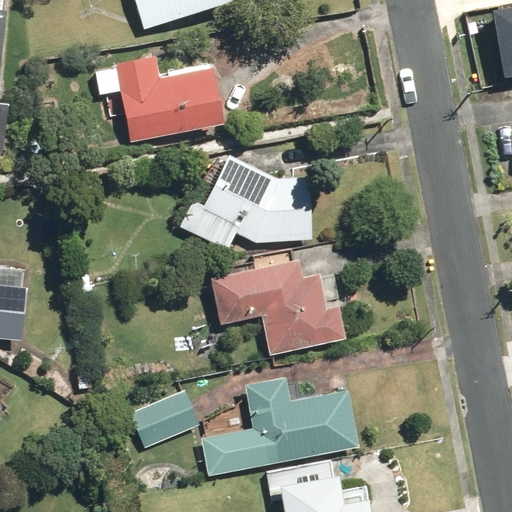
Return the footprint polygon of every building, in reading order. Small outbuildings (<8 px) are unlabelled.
[(133,0),(143,29),(226,2),(225,0),(133,0)] [(208,71),(156,82),(150,58),(113,67),(131,141),(132,140),(133,141),(219,124),(208,71)] [(188,203),(176,228),(225,251),(233,235),(250,242),(250,243),(251,243),(312,238),(306,178),(278,180),(223,156),(200,208),(188,203)] [(219,324),(261,314),(270,356),(341,341),(327,274),(303,279),(299,260),(209,280),(219,324)] [(0,342),(20,344),(23,290),(0,289),(0,342)] [(202,438),(209,477),(356,450),(349,411),(345,390),(286,400),(282,378),(242,385),(251,429),(202,438)] [(130,413),(145,448),(196,426),(180,391),(130,413)] [(366,511),(362,490),(336,494),(329,461),(265,474),(272,511),(281,509),(281,511),(366,511)]
